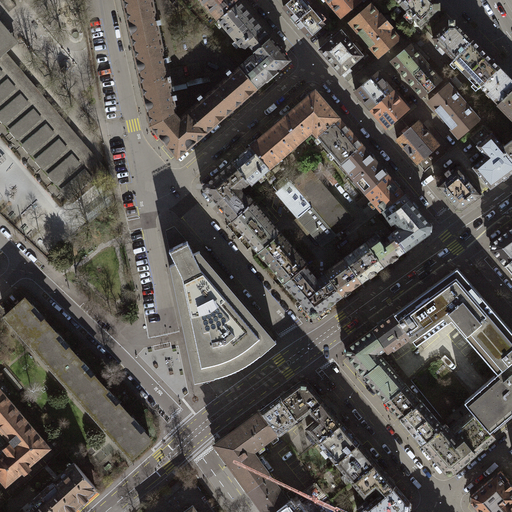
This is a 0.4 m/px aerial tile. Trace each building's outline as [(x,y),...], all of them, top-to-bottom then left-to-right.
[(11,0),(0,0),(0,1),(9,12),(17,6),(11,0)] [(124,0),(126,10),(153,4),(151,0),(124,0)] [(237,0),(201,0),(218,20),(239,2),(237,0)] [(292,0),(284,7),(296,22),(312,9),(309,6),(312,3),(309,0),(292,0)] [(326,0),(341,17),(360,0),(326,0)] [(436,2),(433,0),(404,0),(400,4),(422,25),(437,11),(437,9),(440,9),(440,4),(436,4),(436,2)] [(239,2),(218,20),(241,46),(246,42),(255,51),(270,38),(239,2)] [(134,47),(161,42),(157,25),(161,24),(161,20),(156,21),(153,4),(126,10),(134,47)] [(371,5),(350,22),(379,56),(399,39),(391,29),(393,27),(382,14),(380,15),(371,5)] [(314,12),(312,9),(296,22),(309,37),(324,24),(322,22),(326,19),(318,9),(314,12)] [(433,38),(454,59),(473,41),(457,23),(455,23),(456,20),(450,20),(450,23),(448,23),(433,38)] [(0,117),(73,203),(95,183),(98,186),(110,176),(4,52),(17,42),(15,40),(0,22),(0,117)] [(341,32),(320,50),(341,74),(362,55),(341,32)] [(270,38),(255,51),(256,53),(240,67),(258,87),(287,62),(287,58),(270,38)] [(473,41),(454,59),(452,62),(479,89),(500,68),(473,41)] [(142,85),(169,79),(167,70),(165,63),(170,62),(168,57),(164,58),(161,42),(134,47),(142,85)] [(392,61),(407,79),(426,62),(411,45),(392,61)] [(441,80),(426,62),(407,79),(422,97),(441,80)] [(183,66),(167,70),(169,79),(170,87),(186,83),(183,66)] [(258,87),(240,67),(235,71),(233,73),(230,70),(226,73),(229,76),(216,87),(234,108),(252,92),(258,87)] [(511,90),(511,79),(500,68),(479,89),(478,89),(496,107),(498,104),(511,90)] [(371,109),(393,91),(378,73),(356,92),(371,109)] [(148,115),(173,110),(175,110),(173,100),(177,99),(176,95),(172,95),(170,87),(169,79),(142,85),(148,115)] [(449,85),(429,102),(459,136),(478,120),(449,85)] [(234,108),(216,87),(204,98),(201,94),(197,98),(200,101),(188,112),(205,132),(234,108)] [(511,90),(498,104),(511,118),(511,90)] [(317,136),(338,117),(315,91),(283,119),(299,138),(310,128),(317,136)] [(393,91),(371,109),(386,127),(408,108),(393,91)] [(205,132),(188,112),(177,121),(175,120),(173,110),(148,115),(151,126),(177,157),(205,132)] [(341,164),(363,145),(338,117),(317,136),(341,164)] [(299,138),(283,119),(250,146),(269,168),(302,140),(299,138)] [(418,121),(397,139),(425,171),(446,153),(418,121)] [(473,167),(491,188),(508,175),(511,172),(511,156),(503,147),(485,126),(471,138),(486,156),(473,167)] [(511,140),(503,147),(511,156),(511,140)] [(366,193),(387,174),(363,145),(341,164),(366,193)] [(250,146),(232,162),(250,182),(251,184),(270,168),(269,168),(250,146)] [(206,191),(232,221),(254,202),(248,195),(247,195),(246,196),(241,190),(250,182),(232,162),(207,184),(206,191)] [(319,169),(333,186),(338,182),(324,165),(319,169)] [(456,208),(462,208),(482,194),(459,167),(452,173),(449,170),(445,173),(448,176),(437,186),(456,208)] [(292,182),(292,183),(311,206),(336,234),(353,222),(308,169),(292,182)] [(387,174),(366,193),(377,206),(378,205),(380,208),(383,211),(405,194),(403,192),(387,174)] [(277,183),(282,189),(290,182),(285,176),(277,183)] [(292,182),(291,181),(290,182),(282,189),(278,193),(288,205),(298,217),(299,217),(311,206),(292,183),(292,182)] [(282,210),(288,205),(278,193),(271,198),(282,210)] [(399,228),(392,233),(405,250),(429,232),(430,223),(405,194),(383,211),(393,224),(395,222),(399,228)] [(113,203),(108,198),(86,218),(90,223),(113,203)] [(256,249),(259,251),(281,233),(278,230),(254,202),(232,221),(256,249)] [(336,234),(311,206),(299,217),(322,244),(336,234)] [(170,249),(187,240),(174,226),(166,230),(170,249)] [(511,227),(504,234),(493,242),(492,249),(505,265),(511,259),(511,227)] [(383,265),(405,250),(392,233),(386,237),(382,231),(366,242),(383,265)] [(259,251),(285,282),(305,265),(307,263),(281,233),(259,251)] [(187,240),(170,249),(176,262),(172,264),(197,380),(219,375),(229,372),(239,368),(249,363),(258,356),(275,342),(197,252),(193,254),(187,240)] [(366,242),(344,258),(361,281),(383,265),(366,242)] [(342,295),(361,281),(344,258),(325,272),(326,273),(342,295)] [(317,279),(305,265),(285,282),(310,312),(310,313),(312,316),(314,316),(315,316),(318,314),(318,313),(342,295),(326,273),(317,279)] [(452,318),(482,296),(458,265),(394,314),(411,336),(417,344),(452,318)] [(511,331),(482,296),(452,318),(498,373),(511,360),(511,331)] [(6,315),(31,343),(50,326),(44,320),(42,322),(29,307),(31,305),(25,298),(6,315)] [(372,329),(388,351),(392,348),(393,349),(411,336),(394,314),(372,329)] [(56,333),(50,326),(31,343),(56,371),(75,354),(69,347),(67,349),(54,335),(56,333)] [(388,351),(372,329),(346,348),(346,353),(364,374),(383,358),(382,356),(388,351)] [(81,361),(75,354),(56,371),(81,399),(100,382),(94,375),(92,377),(79,363),(81,361)] [(383,358),(364,374),(383,396),(386,400),(405,384),(402,380),(383,358)] [(511,360),(498,373),(465,401),(472,410),(490,431),(511,412),(511,360)] [(284,393),(281,395),(298,419),(309,411),(323,399),(308,382),(301,381),(284,393)] [(106,389),(100,382),(81,399),(106,427),(125,410),(119,403),(117,405),(104,391),(106,389)] [(405,384),(386,400),(400,417),(420,400),(405,384)] [(0,389),(0,476),(6,484),(49,447),(0,389)] [(298,419),(281,395),(278,398),(260,410),(278,432),(279,433),(298,419)] [(323,399),(309,411),(312,414),(316,419),(307,427),(319,441),(342,422),(341,420),(325,402),(323,399)] [(420,400),(400,417),(423,443),(443,426),(421,400),(420,400)] [(131,417),(125,410),(106,427),(132,456),(151,438),(145,431),(142,433),(129,419),(131,417)] [(278,432),(260,410),(249,418),(233,430),(242,443),(241,443),(248,453),(252,449),(253,450),(278,432)] [(443,426),(423,443),(450,475),(495,436),(490,431),(472,410),(450,428),(446,423),(443,426)] [(342,422),(319,441),(336,461),(359,442),(342,422)] [(242,443),(233,430),(215,443),(248,488),(269,473),(270,473),(253,450),(252,449),(248,453),(241,443),(242,443)] [(359,442),(336,461),(353,481),(376,461),(359,442)] [(353,481),(365,495),(376,486),(382,493),(382,492),(384,494),(395,484),(376,461),(353,481)] [(88,498),(88,495),(96,487),(74,463),(66,470),(67,472),(62,476),(64,478),(56,484),(55,483),(50,487),(48,485),(41,492),(51,503),(50,504),(53,508),(52,509),(54,511),(69,511),(72,511),(76,509),(75,507),(82,500),(84,501),(88,498)] [(511,483),(501,470),(472,495),(472,500),(481,511),(511,511),(511,506),(510,504),(511,502),(511,483)] [(269,473),(248,488),(250,491),(265,511),(273,511),(289,501),(271,476),(269,473)] [(187,482),(182,477),(162,496),(166,500),(187,482)] [(404,511),(409,508),(410,501),(395,484),(384,494),(382,492),(382,493),(359,511),(404,511)] [(54,511),(52,509),(53,508),(50,504),(51,503),(41,492),(33,499),(35,501),(30,505),(32,507),(26,511),(54,511)] [(289,501),(273,511),(299,511),(294,504),(291,500),(289,501)]
